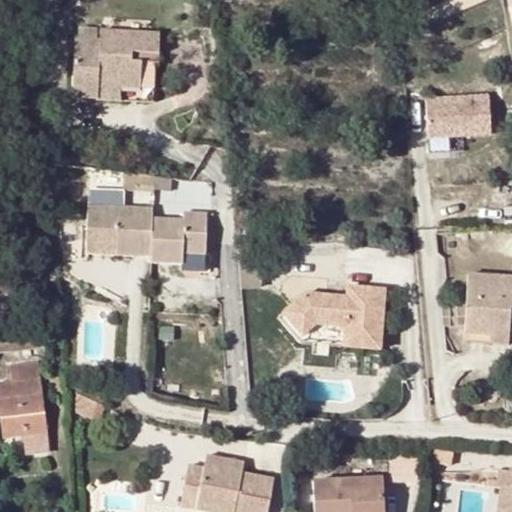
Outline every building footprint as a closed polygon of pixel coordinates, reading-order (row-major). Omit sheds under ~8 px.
[(84,91),(110,94),(111,82),(152,86),(153,58),(146,58),(147,50),(169,52),(171,52),(173,31),(112,26),(111,36),(89,34),(84,91)] [(164,98),(169,52),(147,50),(146,58),(153,58),(152,86),(111,82),(110,94),(164,98)] [(428,99),(430,138),(488,134),(486,95),(428,99)] [(146,260),(178,263),(181,246),(201,248),(204,214),(185,213),(185,219),(151,216),(152,205),(89,199),(85,234),(111,236),(111,249),(144,253),(146,260)] [(111,236),(85,234),(84,246),(111,249),(111,236)] [(181,246),(178,263),(179,269),(198,271),(201,248),(181,246)] [(261,290),(258,251),(238,253),(241,292),(261,290)] [(466,268),(460,327),(488,329),(489,322),(499,322),(500,305),(500,299),(511,296),(511,271),(500,270),(500,277),(486,276),(487,269),(466,268)] [(17,280),(0,280),(0,296),(18,295),(17,280)] [(344,283),(343,295),(357,296),(357,285),(344,283)] [(383,285),(357,285),(357,296),(343,295),(305,293),(277,321),(299,343),(382,346),(383,285)] [(511,296),(500,299),(500,305),(511,302),(511,296)] [(488,329),(460,327),(459,337),(498,340),(499,322),(489,322),(488,329)] [(37,361),(11,363),(13,381),(0,381),(0,392),(6,437),(25,436),(28,453),(49,451),(37,361)] [(246,449),(209,445),(207,459),(191,457),(188,489),(204,491),(205,489),(241,492),(239,505),(273,508),(277,466),(245,463),(246,449)] [(493,486),(495,487),(511,488),(511,511),(511,471),(495,469),(493,486)] [(384,511),(384,479),(313,481),(313,511),(384,511)] [(511,511),(511,488),(495,487),(492,511),(511,511)] [(204,491),(188,489),(186,499),(239,505),(241,492),(205,489),(204,491)]
